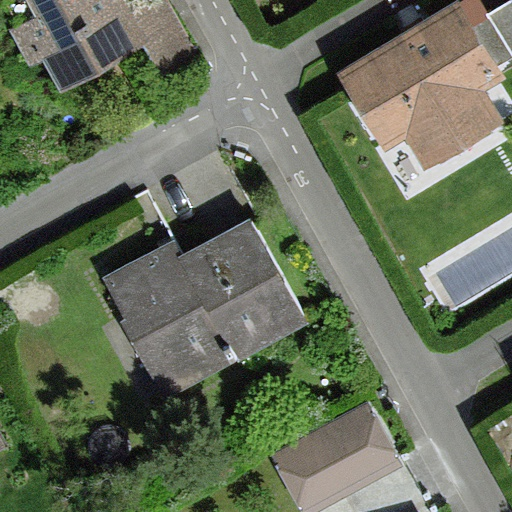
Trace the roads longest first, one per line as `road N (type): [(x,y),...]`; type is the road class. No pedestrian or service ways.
road 1 (residential): [(272,95),(502,511)]
road 2 (residential): [(272,95),(0,239)]
